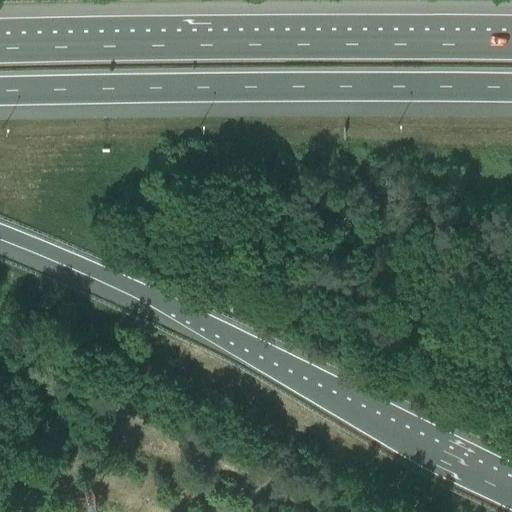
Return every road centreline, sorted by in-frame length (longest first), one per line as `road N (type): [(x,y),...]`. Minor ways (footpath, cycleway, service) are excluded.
road 1 (motorway): [(0,231),(511,469)]
road 2 (motorway): [(0,97),(511,89)]
road 3 (motorway): [(511,49),(0,55)]
